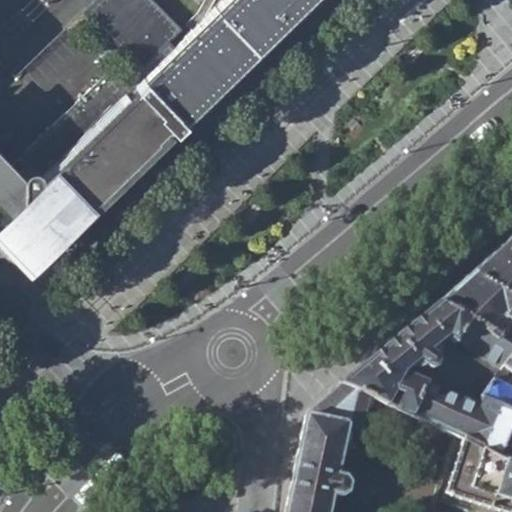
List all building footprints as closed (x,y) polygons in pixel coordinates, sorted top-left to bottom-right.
[(104,71),(17,155),(24,162),(17,169),(0,150),(0,237),(2,236),(12,247),(19,240),(33,254),(48,238),(50,241),(68,224),(70,217),(82,205),(90,203),(121,173),(124,165),(136,152),(146,150),(160,136),(157,133),(171,119),(177,125),(183,119),(143,77),(175,45),(169,39),(181,27),(154,0),(96,0),(85,11),(140,67),(120,87),(104,71)] [(221,0),(143,77),(183,119),(192,111),(306,0),(221,0)] [(511,236),(470,272),(511,300),(511,236)] [(511,350),(511,300),(470,272),(435,301),(511,350)] [(434,347),(445,337),(452,342),(453,340),(498,371),(500,367),(511,350),(435,301),(340,384),(369,397),(461,439),(491,452),(510,413),(481,399),(478,407),(402,374),(416,362),(427,369),(434,368),(438,362),(436,355),(437,352),(438,350),(434,347)] [(481,399),(510,413),(511,414),(511,350),(500,367),(506,371),(511,374),(511,392),(497,384),(491,381),(478,398),(481,399)] [(500,367),(498,371),(495,375),(491,381),(497,384),(506,371),(500,367)] [(361,429),(369,397),(340,384),(331,392),(305,415),(292,473),(282,511),(327,511),(331,494),(341,497),(346,493),(349,481),(345,476),(336,474),(347,426),(361,429)] [(491,452),(511,460),(511,414),(510,413),(491,452)] [(461,439),(439,511),(511,511),(511,460),(491,452),(461,439)]
